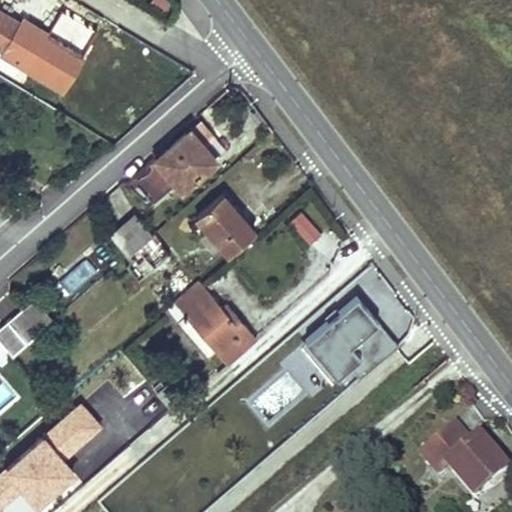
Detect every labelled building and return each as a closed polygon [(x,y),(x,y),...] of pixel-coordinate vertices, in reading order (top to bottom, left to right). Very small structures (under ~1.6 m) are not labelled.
[(0,52),(19,63),(61,88),(81,53),(22,19),(20,23),(0,11),(0,52)] [(19,63),(0,52),(0,63),(14,72),(19,63)] [(162,151),(133,175),(155,200),(178,182),(183,187),(216,159),(203,143),(200,145),(188,132),(164,152),(162,151)] [(196,215),(208,230),(223,247),(229,254),(255,232),(221,194),(196,215)] [(301,211),(289,221),(310,245),(322,234),(301,211)] [(111,236),(128,256),(152,234),(136,216),(111,236)] [(223,247),(208,230),(201,237),(216,254),(223,247)] [(128,256),(118,264),(135,284),(169,254),(152,234),(128,256)] [(198,280),(166,309),(207,358),(217,350),(227,362),(255,338),(233,312),(228,315),(219,305),(198,280)] [(34,297),(22,308),(41,331),(53,320),(34,297)] [(396,349),(385,336),(354,300),(303,343),(333,379),(348,367),(360,380),(396,349)] [(224,301),(219,305),(228,315),(233,312),(224,301)] [(22,308),(0,326),(0,340),(13,355),(28,342),(41,331),(22,308)] [(123,383),(116,389),(124,399),(145,382),(125,357),(111,368),(123,383)] [(83,399),(0,469),(0,507),(22,490),(34,504),(75,470),(63,455),(102,422),(83,399)] [(422,452),(436,468),(470,438),(457,422),(422,452)] [(439,471),(447,464),(453,471),(476,496),(509,467),(481,434),(473,441),(470,438),(436,468),(439,471)]
